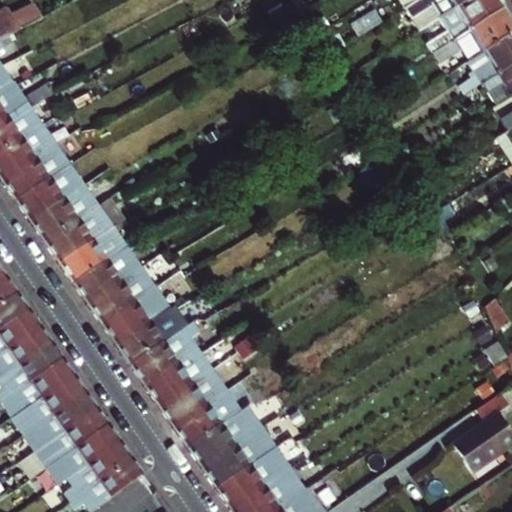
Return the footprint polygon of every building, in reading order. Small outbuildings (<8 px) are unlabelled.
[(425,0),(420,0),(406,9),(411,17),(429,6),(425,0)] [(425,0),(429,6),(438,20),(454,10),(470,0),(425,0)] [(502,11),(495,0),(470,0),(454,10),(463,22),(446,33),(453,42),(502,11)] [(10,17),(19,32),(42,20),(32,5),(10,17)] [(0,41),(1,41),(19,32),(10,17),(5,10),(0,13),(0,41)] [(511,26),(502,11),(453,42),(448,45),(454,54),(459,51),(467,64),(472,61),(482,55),(511,36),(511,26)] [(453,42),(446,33),(424,47),(430,56),(448,45),(453,42)] [(480,86),(511,65),(511,36),(482,55),(489,67),(479,73),(474,76),(480,86)] [(448,45),(430,56),(436,65),(454,54),(448,45)] [(472,61),(479,73),(489,67),(482,55),(472,61)] [(2,61),(0,61),(0,92),(8,86),(18,86),(5,67),(2,61)] [(502,87),(510,99),(511,97),(511,65),(480,86),(486,96),(502,87)] [(18,86),(8,86),(0,92),(0,121),(29,102),(24,96),(18,86)] [(502,87),(486,96),(494,109),(510,99),(502,87)] [(511,97),(510,99),(494,109),(492,110),(507,133),(511,130),(511,97)] [(29,102),(0,121),(0,152),(35,128),(36,128),(45,127),(32,107),(29,102)] [(45,127),(36,128),(35,128),(0,152),(0,180),(1,183),(58,145),(45,127)] [(16,204),(66,170),(69,175),(75,170),(60,148),(58,145),(1,183),(16,204)] [(69,175),(66,170),(16,204),(30,224),(86,186),(75,170),(69,175)] [(86,186),(30,224),(45,245),(93,211),(97,217),(104,212),(88,189),(86,186)] [(59,265),(114,227),(104,212),(97,217),(93,211),(45,245),(59,265)] [(59,265),(73,286),(121,252),(125,257),(132,252),(116,230),(114,227),(59,265)] [(88,307),(143,268),(132,252),(125,257),(121,252),(73,286),(88,307)] [(88,307),(102,326),(150,294),(154,299),(161,294),(146,273),(143,268),(88,307)] [(0,304),(17,293),(6,278),(0,281),(0,304)] [(150,294),(102,326),(116,348),(172,310),(169,305),(171,305),(163,292),(161,294),(154,299),(150,294)] [(0,330),(29,311),(17,293),(0,304),(0,330)] [(174,313),(172,310),(116,348),(131,368),(178,336),(182,340),(199,328),(194,322),(176,333),(168,320),(175,315),(174,313)] [(0,353),(40,326),(29,311),(0,330),(0,353)] [(40,326),(0,353),(0,378),(52,343),(40,326)] [(178,336),(131,368),(144,388),(200,350),(193,339),(201,333),(199,328),(182,340),(178,336)] [(62,359),(52,343),(0,378),(0,400),(1,402),(62,359)] [(202,354),(200,350),(144,388),(159,409),(206,376),(209,380),(217,375),(202,354)] [(62,359),(1,402),(13,420),(75,376),(62,359)] [(159,409),(174,430),(229,392),(225,386),(217,375),(209,380),(206,376),(159,409)] [(85,392),(75,376),(13,420),(11,421),(22,435),(38,425),(85,392)] [(85,392),(38,425),(22,435),(33,452),(45,445),(45,444),(96,408),(85,392)] [(229,392),(174,430),(188,450),(243,412),(229,392)] [(499,394),(474,411),(482,423),(451,444),(471,472),(511,444),(511,433),(497,413),(509,406),(499,394)] [(50,465),(60,458),(109,425),(96,408),(45,444),(45,445),(33,452),(44,468),(50,465)] [(249,408),(243,412),(188,450),(203,471),(257,433),(259,436),(266,432),(249,408)] [(65,479),(119,441),(109,425),(60,458),(50,465),(44,468),(56,485),(61,481),(65,479)] [(259,436),(257,433),(203,471),(216,490),(277,448),(266,432),(259,436)] [(131,457),(119,441),(65,479),(70,488),(62,494),(67,502),(77,495),(131,457)] [(231,511),(270,484),(284,474),(287,480),(295,474),(277,448),(216,490),(231,511)] [(89,511),(142,474),(131,457),(77,495),(67,502),(73,510),(82,504),(87,511),(89,511)] [(284,474),(270,484),(231,511),(230,511),(272,511),(305,489),(295,474),(287,480),(284,474)] [(305,489),(272,511),(323,511),(307,488),(305,489)]
